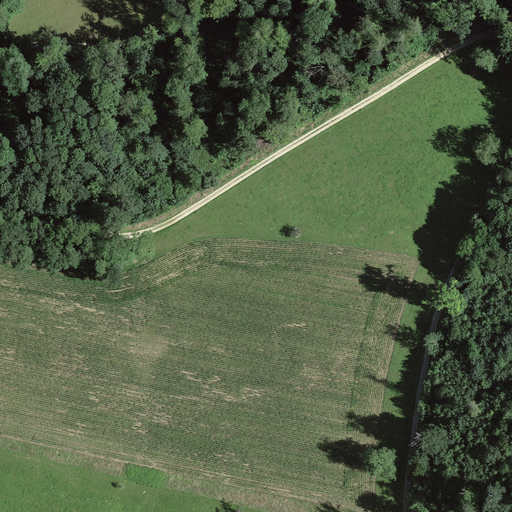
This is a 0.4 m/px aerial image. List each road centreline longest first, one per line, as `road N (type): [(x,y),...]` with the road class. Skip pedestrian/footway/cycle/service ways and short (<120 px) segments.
road 1 (track): [(511,19),(152,232),(110,235),(0,218)]
road 2 (track): [(404,511),(421,378),(442,295),(511,150)]
road 3 (track): [(181,0),(119,46),(23,47),(0,59)]
